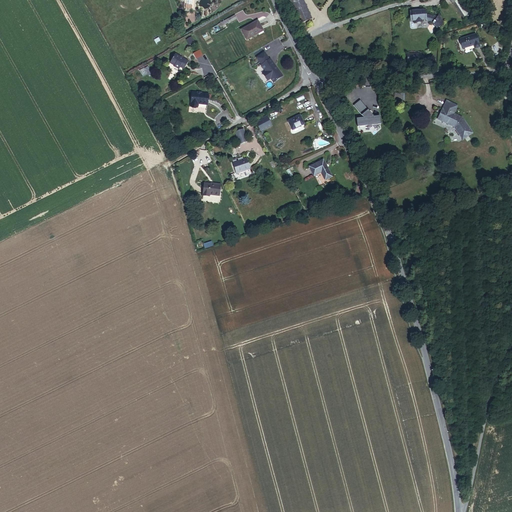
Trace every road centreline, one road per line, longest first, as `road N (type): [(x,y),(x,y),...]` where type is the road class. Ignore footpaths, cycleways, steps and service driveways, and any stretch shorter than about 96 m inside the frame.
road 1 (tertiary): [(459,511),(417,326),(311,81)]
road 2 (unclassified): [(509,68),(311,81)]
road 3 (unclassified): [(460,511),(511,323)]
